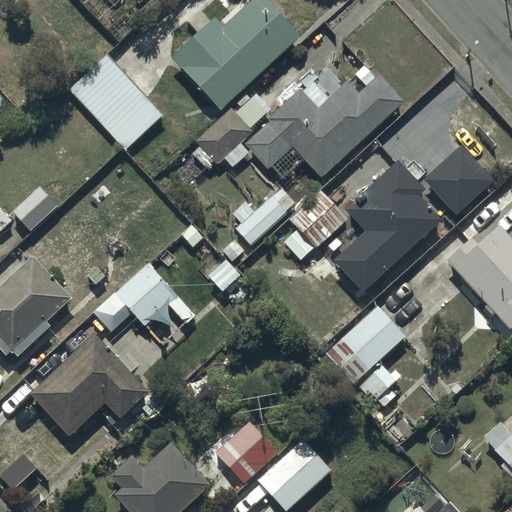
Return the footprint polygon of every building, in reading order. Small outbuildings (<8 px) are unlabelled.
[(246,0),(223,23),(213,13),(170,55),(219,105),(297,30),(267,0),(246,0)] [(102,51),(66,86),(124,146),(160,111),(102,51)] [(315,103),(298,84),(267,113),(270,116),(244,139),(266,164),(269,162),(282,176),(305,156),(320,173),(403,99),(379,71),(375,75),(364,62),(354,70),(364,81),(357,87),(346,75),(315,103)] [(234,110),(230,105),(194,137),(199,142),(191,149),(207,166),(214,159),(216,162),(221,158),(230,167),(249,149),(240,139),(252,128),(250,125),(270,106),(267,102),(272,97),(266,91),(261,97),(255,91),(234,110)] [(462,140),(423,175),(455,211),(494,176),(462,140)] [(331,254),(362,285),(440,213),(421,191),(426,187),(396,154),(363,184),(361,181),(352,190),(356,195),(345,205),(363,225),(331,254)] [(31,227),(57,201),(38,182),(12,209),(31,227)] [(282,236),(301,256),(345,216),(318,186),(286,215),(295,225),(282,236)] [(235,224),(250,241),(295,199),(286,190),(278,198),(272,192),(254,209),(244,198),(231,210),(240,219),(235,224)] [(511,238),(490,214),(445,254),(511,328),(511,326),(511,238)] [(191,221),(180,232),(206,259),(197,266),(208,279),(211,276),(222,288),(240,271),(191,221)] [(31,252),(0,278),(0,343),(5,350),(9,347),(14,353),(51,321),(47,316),(70,297),(31,252)] [(148,259),(114,289),(140,319),(132,326),(144,341),(153,334),(161,343),(195,313),(148,259)] [(378,359),(403,333),(387,315),(390,313),(378,300),(322,352),(353,382),(355,381),(373,398),(395,376),(378,359)] [(93,327),(28,387),(67,430),(103,397),(119,414),(148,387),(93,327)] [(493,445),(492,446),(511,466),(511,430),(511,431),(499,418),(483,434),(493,445)] [(285,507),(329,465),(323,460),(327,456),(317,446),(315,448),(302,435),(257,477),(285,507)] [(132,511),(174,511),(208,479),(167,438),(141,464),(133,455),(113,474),(121,483),(112,491),(132,511)] [(229,464),(241,478),(263,458),(250,443),(238,454),(228,442),(216,453),(213,449),(204,457),(218,473),(229,464)] [(511,511),(511,500),(499,511),(511,511)] [(457,511),(449,503),(439,511),(457,511)]
